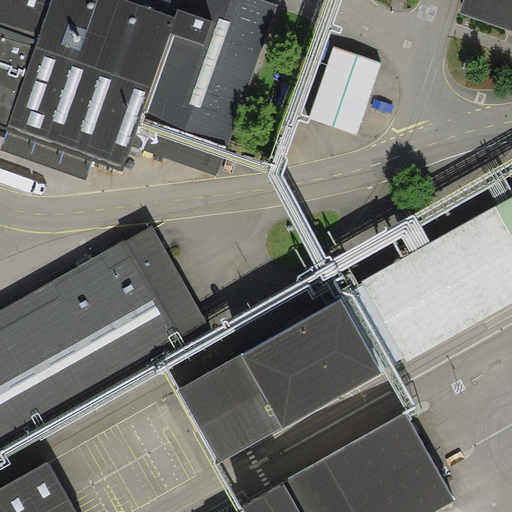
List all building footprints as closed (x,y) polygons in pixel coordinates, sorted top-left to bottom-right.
[(275,0),(0,0),(0,126),(123,168),(132,140),(218,169),(275,0)] [(511,0),(468,0),(465,11),(511,26),(511,0)] [(381,64),(331,47),(307,118),(357,134),(381,64)] [(511,294),(511,203),(366,284),(405,354),(511,294)] [(0,330),(0,455),(213,336),(160,241),(0,330)] [(341,295),(179,385),(219,457),(382,368),(341,295)] [(429,511),(452,499),(406,416),(246,504),(250,511),(429,511)] [(77,511),(51,463),(0,490),(0,511),(77,511)]
